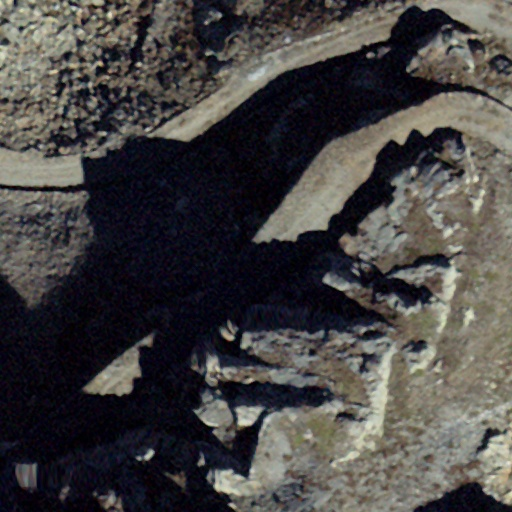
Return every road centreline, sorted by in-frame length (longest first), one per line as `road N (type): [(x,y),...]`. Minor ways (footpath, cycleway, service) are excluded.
road 1 (track): [(511,142),(456,110),(364,144),(224,327),(0,469)]
road 2 (track): [(0,173),(76,178),(220,130),(429,13),(511,29)]
